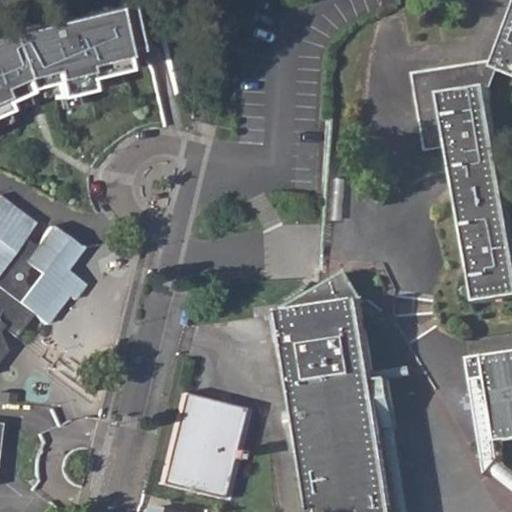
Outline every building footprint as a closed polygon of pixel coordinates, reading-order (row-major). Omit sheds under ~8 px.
[(123,10),(3,38),(0,39),(0,113),(5,111),(1,103),(25,93),(24,90),(32,89),(50,84),(53,99),(87,91),(84,80),(122,71),(119,55),(132,52),(130,43),(123,10)] [(493,69),(511,75),(511,18),(497,57),(493,69)] [(497,57),(435,68),(439,94),(486,87),(493,69),(497,57)] [(413,98),(439,94),(435,68),(408,72),(413,98)] [(447,145),(472,301),(511,294),(511,255),(486,87),(439,94),(447,145)] [(413,98),(421,149),(447,145),(439,94),(413,98)] [(0,249),(8,255),(21,239),(31,225),(0,200),(0,249)] [(15,301),(31,313),(46,324),(67,296),(70,299),(82,284),(63,270),(79,248),(48,226),(32,247),(21,263),(35,273),(15,301)] [(21,263),(32,247),(21,239),(8,255),(0,265),(0,358),(5,352),(0,342),(0,326),(1,326),(15,336),(31,313),(15,301),(35,273),(21,263)] [(313,289),(323,305),(359,299),(359,298),(344,271),(313,289)] [(277,310),(277,312),(323,305),(313,289),(277,310)] [(296,429),(309,511),(393,511),(375,400),(389,397),(386,379),(372,381),(359,299),(323,305),(277,312),(293,412),(285,413),(287,431),(296,429)] [(511,351),(481,356),(467,358),(471,381),(485,378),(496,441),(511,438),(511,351)] [(485,378),(471,381),(482,443),(488,477),(492,472),(511,487),(511,469),(499,459),(496,441),(485,378)] [(160,483),(220,497),(230,457),(237,459),(239,451),(232,449),(242,408),(182,393),(160,483)] [(375,400),(393,511),(407,511),(389,397),(375,400)] [(232,449),(239,451),(249,409),(242,408),(232,449)] [(230,457),(220,497),(227,499),(237,459),(230,457)]
